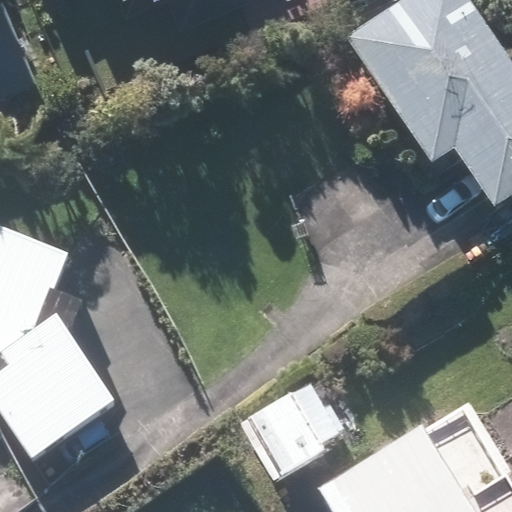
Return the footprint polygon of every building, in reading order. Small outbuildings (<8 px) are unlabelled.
[(0,0),(0,121),(37,106),(0,16),(0,0)] [(76,0),(95,45),(202,0),(76,0)] [(511,198),(511,54),(494,66),(451,0),(404,0),(329,49),(418,188),(442,172),(475,223),(511,198)] [(0,438),(3,444),(8,452),(12,460),(16,467),(19,474),(92,424),(32,319),(47,273),(0,251),(0,438)] [(300,377),(230,425),(274,490),(344,441),(300,377)] [(511,511),(511,468),(497,477),(460,411),(305,500),(312,511),(511,511)]
